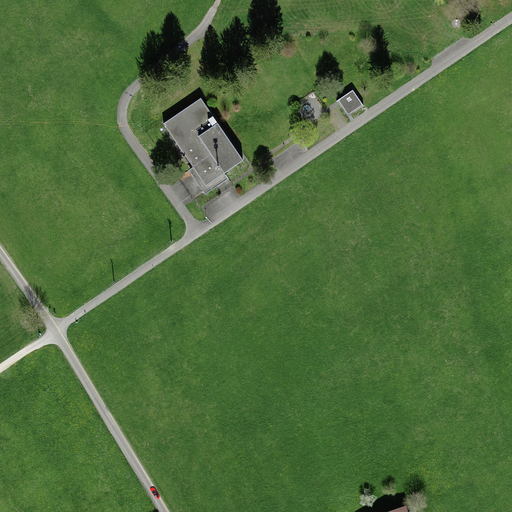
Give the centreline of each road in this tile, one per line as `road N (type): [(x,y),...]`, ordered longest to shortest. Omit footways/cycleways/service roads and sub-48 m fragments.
road 1 (unclassified): [(511,18),(56,333)]
road 2 (tertiary): [(56,333),(164,511)]
